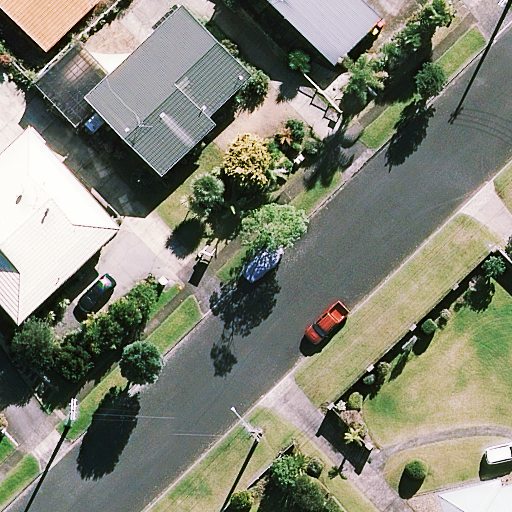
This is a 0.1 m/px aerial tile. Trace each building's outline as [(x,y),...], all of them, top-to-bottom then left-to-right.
[(0,0),(0,3),(56,62),(121,0),(0,0)] [(271,0),(337,67),(382,22),(359,0),(271,0)] [(255,80),(189,11),(116,82),(85,50),(43,90),(81,130),(101,110),(167,178),(219,127),(213,121),(255,80)] [(115,240),(29,148),(0,174),(0,317),(15,334),(115,240)] [(511,511),(511,481),(443,499),(446,511),(511,511)]
